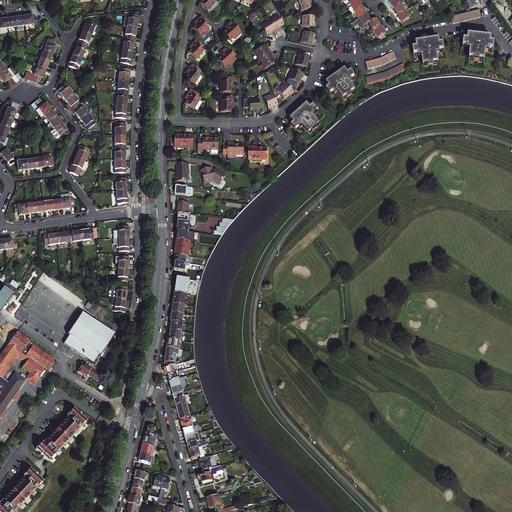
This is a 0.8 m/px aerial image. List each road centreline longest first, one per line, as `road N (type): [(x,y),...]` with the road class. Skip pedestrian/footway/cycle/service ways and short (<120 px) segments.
road 1 (residential): [(319,52),(362,57),(428,31),(480,22),(511,53)]
road 2 (residential): [(175,122),(273,117),(303,94),(319,52)]
road 3 (tertiary): [(143,385),(158,308),(160,208)]
road 4 (tertiary): [(111,511),(143,385)]
road 5 (tertiary): [(159,122),(178,0)]
road 6 (residential): [(193,0),(175,122)]
road 7 (residential): [(196,511),(158,396)]
road 8 (residential): [(158,396),(190,511)]
